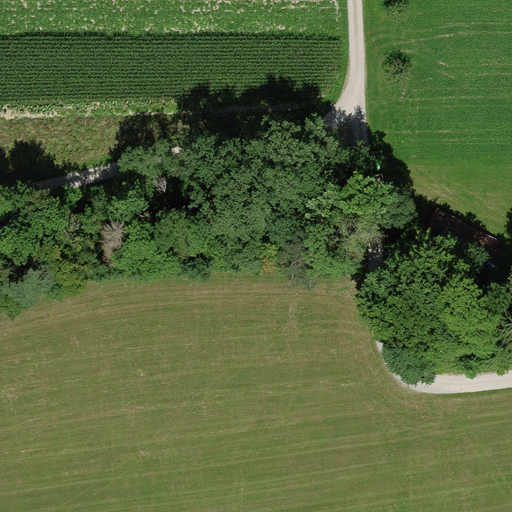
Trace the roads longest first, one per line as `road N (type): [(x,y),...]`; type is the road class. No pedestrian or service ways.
road 1 (track): [(357,91),(380,334),(390,362),(436,388),(511,380)]
road 2 (track): [(0,189),(291,143),(334,126),(357,91)]
